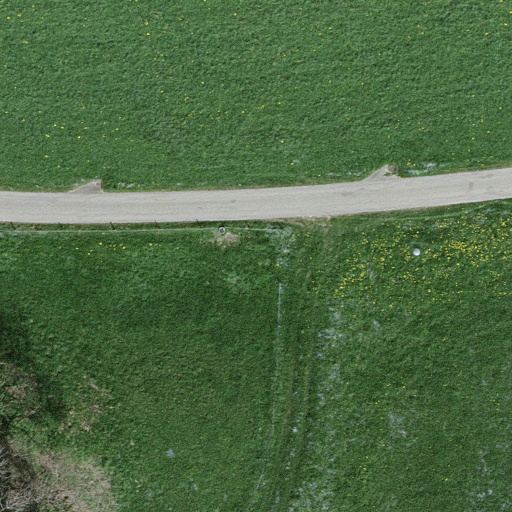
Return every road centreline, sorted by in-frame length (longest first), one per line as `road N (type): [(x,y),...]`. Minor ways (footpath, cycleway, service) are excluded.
road 1 (unclassified): [(511,179),(384,198),(145,210),(0,204)]
road 2 (track): [(310,201),(286,472),(271,511)]
